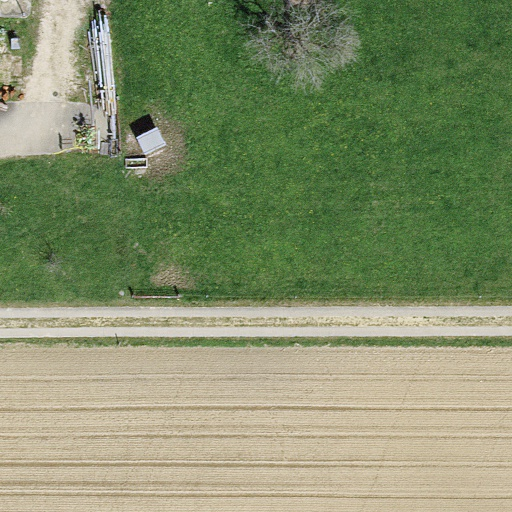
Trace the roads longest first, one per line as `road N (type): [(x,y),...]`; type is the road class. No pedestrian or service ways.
road 1 (track): [(511,321),(0,319)]
road 2 (track): [(0,135),(68,130),(90,0)]
